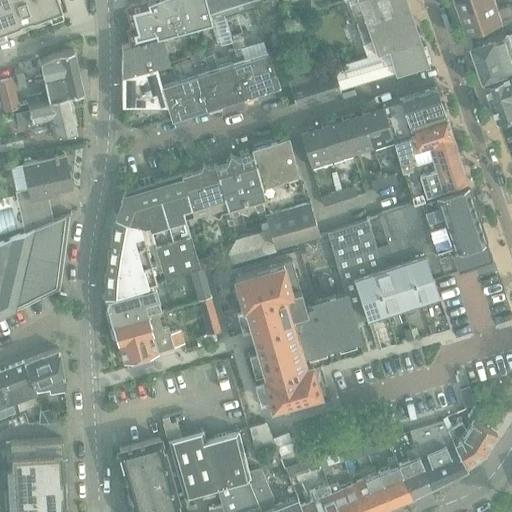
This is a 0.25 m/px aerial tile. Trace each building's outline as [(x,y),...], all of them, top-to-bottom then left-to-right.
[(0,0),(0,26),(19,20),(18,19),(31,15),(31,16),(61,5),(59,0),(0,0)] [(126,7),(125,45),(131,43),(162,34),(162,35),(211,21),(210,19),(205,0),(147,0),(146,1),(126,7)] [(205,0),(210,19),(267,0),(205,0)] [(276,0),(267,0),(253,5),(257,17),(264,15),(280,9),(276,0)] [(335,72),(290,86),(295,103),(340,89),(427,63),(405,0),(357,0),(363,15),(359,16),(358,17),(356,18),(355,20),(355,22),(366,54),(333,65),(335,72)] [(455,0),(459,9),(485,0),(455,0)] [(498,7),(495,0),(485,0),(459,9),(467,31),(511,15),(511,3),(511,2),(498,7)] [(125,45),(124,74),(156,66),(156,68),(170,63),(162,35),(162,34),(131,43),(125,45)] [(511,54),(505,34),(471,45),(484,80),(511,70),(511,54)] [(249,45),(228,52),(242,97),(258,92),(279,86),(268,51),(252,56),(249,45)] [(34,76),(35,79),(78,70),(74,49),(52,54),(40,62),(42,74),(34,76)] [(206,107),(242,97),(228,52),(226,52),(228,57),(217,61),(213,51),(204,54),(207,64),(195,68),(197,73),(196,74),(206,107)] [(122,104),(167,105),(157,73),(156,68),(156,66),(124,74),(122,104)] [(170,118),(206,107),(196,74),(173,81),(169,69),(157,73),(167,105),(170,118)] [(45,84),(48,98),(67,94),(68,96),(83,93),(78,70),(35,79),(36,85),(45,84)] [(0,112),(19,107),(15,89),(23,87),(20,73),(12,75),(12,77),(0,80),(0,112)] [(511,74),(485,84),(498,123),(511,117),(511,74)] [(400,99),(409,125),(444,112),(436,88),(400,99)] [(75,130),(68,96),(67,94),(48,98),(49,100),(28,104),(29,110),(24,111),(26,124),(48,119),(52,135),(75,130)] [(381,105),(360,112),(372,148),(393,142),(381,105)] [(360,112),(340,118),(351,155),(372,148),(360,112)] [(414,135),(393,142),(401,169),(410,166),(407,156),(412,155),(410,150),(418,148),(427,145),(432,159),(456,151),(444,112),(409,125),(410,128),(411,127),(414,135)] [(340,118),(319,124),(331,161),(351,155),(340,118)] [(309,168),(331,161),(319,124),(298,131),(309,168)] [(225,160),(215,163),(228,209),(238,206),(245,210),(250,202),(265,198),(268,210),(263,211),(272,241),(273,244),(285,241),(317,231),(308,198),(304,199),(297,173),(298,173),(286,135),(260,142),(250,146),(251,152),(236,157),(229,152),(225,160)] [(465,180),(456,151),(432,159),(441,188),(465,180)] [(1,241),(0,241),(0,316),(15,310),(17,304),(55,284),(60,241),(64,216),(71,213),(70,212),(53,219),(48,198),(47,194),(56,192),(55,188),(71,185),(64,153),(22,163),(10,165),(16,190),(15,190),(24,231),(1,241)] [(199,167),(180,173),(189,205),(180,208),(184,221),(186,220),(194,218),(193,214),(206,211),(207,214),(219,216),(221,211),(228,209),(215,163),(208,165),(202,162),(199,167)] [(115,214),(113,225),(139,229),(141,229),(138,220),(147,217),(155,244),(165,275),(199,265),(197,257),(190,234),(186,220),(184,221),(180,208),(189,205),(180,173),(170,176),(151,182),(125,189),(115,214)] [(394,173),(381,177),(384,186),(397,182),(394,173)] [(372,190),(384,186),(381,177),(369,180),(372,190)] [(466,184),(365,217),(381,267),(423,254),(430,276),(467,264),(461,247),(484,239),(485,240),(467,184),(466,184)] [(353,185),(339,189),(342,199),(356,195),(353,185)] [(417,185),(406,188),(409,197),(420,193),(417,185)] [(323,205),(342,199),(339,189),(320,196),(323,205)] [(12,210),(0,212),(0,233),(16,230),(12,210)] [(280,263),(231,278),(240,307),(242,306),(250,331),(248,332),(254,351),(256,351),(264,375),(261,376),(270,405),(318,391),(309,362),(305,363),(304,364),(300,351),(356,335),(352,322),(367,317),(367,316),(370,315),(402,304),(436,293),(432,282),(430,276),(423,254),(381,267),(365,217),(323,230),(327,241),(343,293),(312,303),(313,307),(304,310),(298,289),(289,292),(280,263)] [(110,241),(100,296),(109,293),(148,281),(156,279),(141,229),(139,229),(113,225),(110,241)] [(229,264),(274,251),(268,229),(232,239),(225,254),(229,264)] [(209,254),(197,257),(199,265),(200,270),(204,269),(213,267),(209,254)] [(200,270),(191,273),(198,298),(211,295),(204,269),(200,270)] [(219,272),(212,274),(215,283),(222,281),(219,272)] [(109,309),(105,314),(106,320),(113,321),(114,324),(158,312),(155,301),(157,301),(153,287),(150,288),(148,281),(109,293),(111,299),(106,300),(109,309)] [(162,328),(158,312),(114,324),(114,325),(109,331),(111,336),(117,340),(123,361),(184,344),(180,329),(169,332),(168,326),(162,328)] [(367,317),(377,350),(381,349),(370,315),(367,316),(367,317)] [(416,326),(410,328),(413,338),(419,336),(416,326)] [(410,327),(403,329),(407,341),(413,339),(413,338),(410,328),(410,327)] [(58,347),(23,361),(34,387),(49,385),(50,388),(64,386),(58,347)] [(35,390),(34,387),(23,361),(4,369),(16,398),(16,397),(19,409),(40,401),(34,390),(35,390)] [(10,400),(16,398),(4,369),(0,370),(0,415),(15,411),(10,400)] [(470,384),(459,388),(464,405),(470,403),(475,401),(470,384)] [(59,422),(55,407),(39,410),(38,423),(59,422)] [(411,439),(417,452),(431,483),(465,466),(450,437),(446,429),(442,420),(408,430),(411,439)] [(446,429),(450,437),(465,466),(483,453),(495,435),(473,420),(464,426),(462,421),(446,429)] [(254,453),(276,447),(265,423),(248,428),(254,453)] [(286,428),(271,435),(280,453),(294,446),(286,428)] [(216,487),(221,504),(222,511),(261,511),(244,471),(249,470),(239,431),(205,439),(203,430),(168,439),(184,495),(216,487)] [(394,434),(386,436),(390,445),(397,442),(394,434)] [(386,436),(364,443),(366,452),(390,445),(386,436)] [(65,511),(61,437),(9,440),(12,511),(65,511)] [(136,511),(174,511),(179,511),(159,438),(118,449),(136,511)] [(364,443),(341,450),(343,459),(366,452),(364,443)] [(341,450),(316,457),(318,466),(343,459),(341,450)] [(417,452),(397,462),(411,494),(431,483),(417,452)] [(389,465),(376,471),(390,504),(411,495),(411,494),(397,462),(394,456),(386,459),(389,465)] [(316,457),(292,464),(295,473),(318,466),(316,457)] [(262,466),(249,470),(244,471),(261,511),(303,511),(296,496),(276,504),(274,500),(276,499),(262,466)] [(367,511),(369,511),(390,504),(376,471),(355,481),(367,511)] [(337,480),(327,484),(338,511),(362,511),(350,483),(340,487),(337,480)] [(302,494),(296,496),(303,511),(338,511),(327,484),(309,492),(312,499),(305,502),(302,494)]
